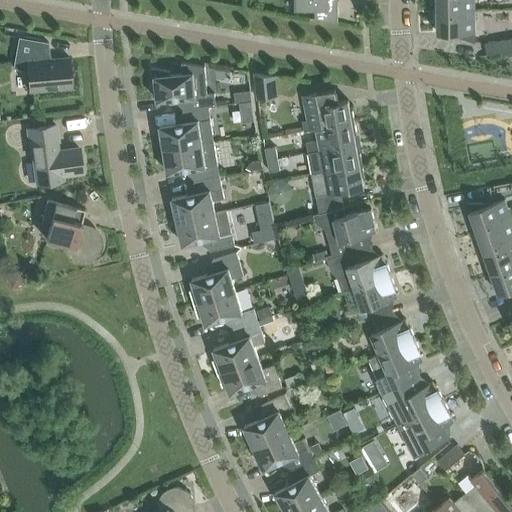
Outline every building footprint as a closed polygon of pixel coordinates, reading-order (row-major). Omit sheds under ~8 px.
[(296,0),(297,9),(316,9),(316,18),(338,23),(338,0),(296,0)] [(435,0),(436,11),(475,10),(474,0),(435,0)] [(475,41),(475,10),(436,11),(436,23),(438,24),(438,33),(460,33),(460,36),(475,41)] [(28,70),(30,91),(72,87),(69,57),(41,60),(44,42),(18,37),(13,68),(28,70)] [(490,55),(509,51),(511,50),(511,37),(488,42),(490,55)] [(184,110),(209,106),(216,105),(215,94),(208,95),(205,67),(183,62),(184,73),(171,74),(171,71),(152,68),(154,91),(156,91),(157,100),(183,98),(184,110)] [(278,96),(276,76),(255,73),(258,98),(278,96)] [(248,87),(232,89),(233,100),(249,98),(248,87)] [(353,110),(351,110),(349,100),(338,102),(336,89),(303,95),(308,120),(303,121),(305,131),(316,128),(316,129),(355,122),(353,110)] [(159,136),(161,150),(214,141),(211,119),(209,106),(184,110),(185,122),(160,126),(162,135),(159,136)] [(357,134),(355,122),(316,129),(318,140),(308,142),(309,152),(357,144),(355,135),(357,134)] [(58,176),(82,172),(79,148),(57,151),(56,142),(58,142),(56,125),(28,129),(31,146),(33,146),(38,183),(59,180),(58,176)] [(195,181),(220,176),(218,164),(214,141),(161,150),(164,163),(166,163),(168,173),(193,169),(195,181)] [(360,152),(358,153),(357,144),(309,152),(308,153),(312,173),(324,171),(363,164),(360,152)] [(279,157),(277,146),(266,148),(268,159),(279,157)] [(268,159),(270,171),(281,168),(279,157),(268,159)] [(365,177),(363,164),(324,171),(312,173),(316,195),(319,213),(344,207),(341,192),(365,187),(363,177),(365,177)] [(220,176),(195,181),(197,192),(173,198),(175,207),(172,208),(175,222),(216,213),(213,201),(224,199),(220,176)] [(257,215),(268,212),(265,198),(254,201),(257,215)] [(476,233),(511,220),(511,209),(509,211),(505,199),(484,206),(483,204),(467,203),(473,221),(471,222),(476,233)] [(97,255),(98,254),(100,252),(101,251),(102,249),(102,247),(102,244),(102,242),(102,240),(101,238),(100,236),(99,235),(97,233),(96,232),(94,231),(92,230),(80,227),(85,209),(47,200),(41,223),(50,225),(46,239),(74,247),(75,248),(76,250),(77,252),(78,254),(79,255),(81,256),(83,257),(85,258),(87,258),(89,258),(91,258),(93,257),(95,256),(97,255)] [(333,253),(326,255),(327,257),(328,259),(371,246),(367,234),(376,232),(374,222),(375,222),(372,209),(346,215),(344,207),(319,213),(314,215),(317,223),(327,228),(333,253)] [(175,222),(178,235),(181,235),(183,244),(208,239),(210,251),(235,245),(227,210),(216,213),(175,222)] [(511,220),(476,233),(480,245),(482,244),(485,253),(511,243),(511,220)] [(240,247),(256,243),(253,228),(237,231),(240,247)] [(488,261),(486,262),(490,274),(511,265),(511,243),(485,253),(488,261)] [(374,257),(371,246),(328,259),(332,270),(339,276),(343,290),(355,287),(355,288),(391,275),(387,263),(386,263),(383,254),(374,257)] [(190,290),(194,303),(236,290),(232,279),(244,275),(237,252),(213,260),(216,271),(192,279),(195,288),(190,290)] [(511,265),(490,274),(494,286),(496,285),(499,295),(511,291),(511,294),(511,265)] [(24,283),(21,271),(9,275),(12,286),(24,283)] [(391,275),(355,288),(362,309),(365,308),(370,320),(393,311),(389,300),(397,297),(394,288),(395,287),(391,275)] [(206,324),(230,317),(234,328),(257,321),(254,309),(243,312),(236,290),(194,303),(198,316),(203,315),(206,324)] [(259,320),(273,316),(270,306),(256,310),(259,320)] [(397,322),(393,311),(370,320),(374,331),(372,333),(381,353),(416,339),(411,327),(409,328),(406,319),(397,322)] [(213,359),(218,372),(258,356),(254,345),(265,341),(257,321),(234,328),(238,340),(214,349),(217,358),(213,359)] [(420,375),(415,364),(423,360),(419,352),(421,351),(416,339),(381,353),(368,358),(382,392),(397,385),(420,375)] [(263,368),(258,356),(218,372),(223,386),(227,384),(231,393),(254,384),(259,396),(282,387),(274,364),(263,368)] [(324,364),(329,376),(336,372),(331,361),(324,364)] [(303,382),(299,373),(284,379),(288,388),(303,382)] [(410,418),(444,401),(438,390),(437,390),(433,382),(425,386),(420,375),(397,385),(382,392),(398,424),(410,418)] [(246,436),(252,449),(289,432),(280,411),(291,406),(285,394),(262,404),(267,416),(244,426),(248,435),(246,436)] [(398,424),(414,455),(451,437),(446,426),(453,422),(449,413),(450,413),(444,401),(410,418),(398,424)] [(354,406),(343,411),(348,420),(358,415),(354,406)] [(289,432),(252,449),(258,462),(260,461),(264,469),(287,459),(292,470),(315,458),(305,438),(295,443),(289,432)] [(328,443),(331,456),(353,451),(350,438),(328,443)] [(364,446),(368,453),(379,446),(375,439),(364,446)] [(446,470),(466,454),(458,444),(438,460),(446,470)] [(315,458),(292,470),(298,480),(276,492),(280,501),(278,502),(283,511),(288,511),(321,495),(310,475),(321,469),(315,458)] [(387,487),(399,480),(391,466),(379,473),(387,487)] [(360,474),(366,484),(377,479),(371,468),(360,474)] [(429,477),(421,468),(413,474),(421,484),(429,477)] [(476,484),(465,493),(480,511),(498,511),(502,509),(504,511),(507,511),(511,508),(511,503),(484,469),(472,479),(476,484)] [(188,511),(189,511),(190,509),(191,508),(192,506),(192,504),(192,502),(192,500),(191,498),(191,496),(190,494),(188,492),(187,491),(185,490),(184,489),(182,488),(180,488),(178,488),(176,488),(174,488),(172,489),(170,490),(168,492),(167,493),(166,495),(165,497),(164,499),(164,501),(164,503),(164,505),(165,507),(165,509),(163,511),(188,511)] [(480,511),(465,493),(454,502),(450,497),(438,506),(443,511),(480,511)] [(330,511),(321,495),(288,511),(343,511),(342,509),(336,511),(330,511)]
